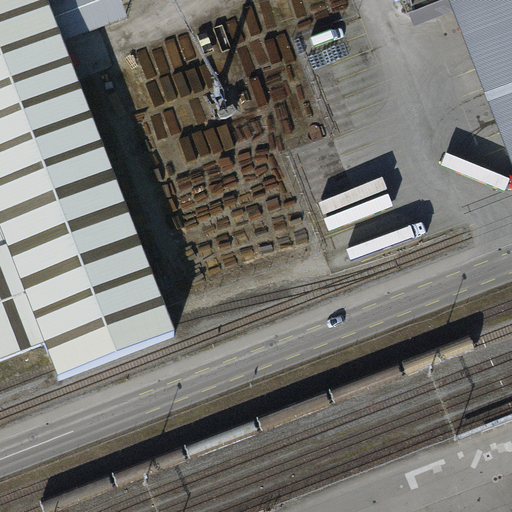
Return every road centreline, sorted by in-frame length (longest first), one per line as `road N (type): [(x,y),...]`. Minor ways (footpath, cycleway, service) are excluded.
road 1 (unclassified): [(0,459),(511,261)]
road 2 (unknown): [(383,0),(497,267)]
